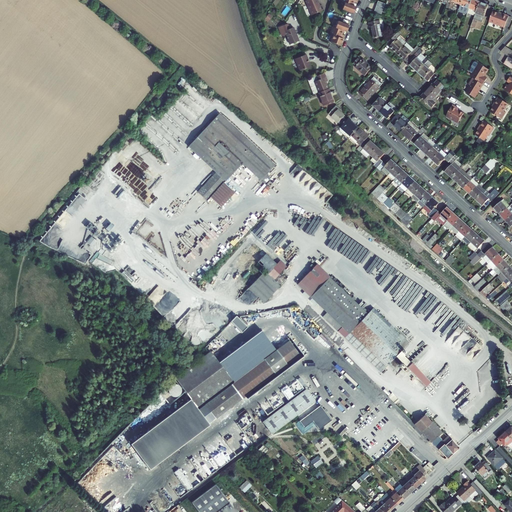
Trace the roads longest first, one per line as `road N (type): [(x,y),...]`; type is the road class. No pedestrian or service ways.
road 1 (track): [(0,369),(17,336),(21,237),(175,63),(96,0)]
road 2 (residential): [(511,249),(346,98),(339,69),(351,34)]
road 3 (secondary): [(511,409),(400,511)]
